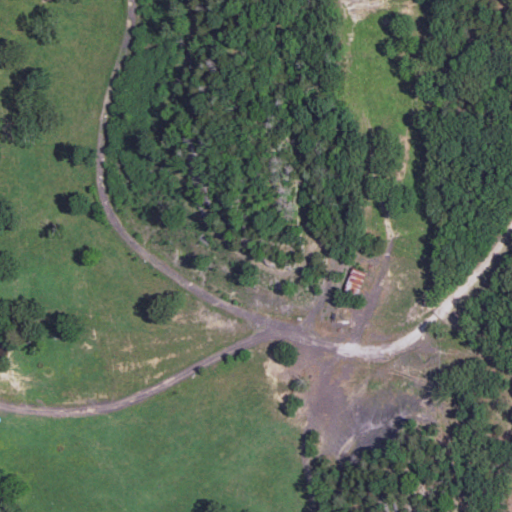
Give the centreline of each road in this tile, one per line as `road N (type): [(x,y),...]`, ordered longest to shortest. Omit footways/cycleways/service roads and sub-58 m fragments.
road 1 (residential): [(120,0),(120,37),(99,84),(97,125),(97,197),(110,226),(183,284),(279,328)]
road 2 (residential): [(0,401),(80,412),(109,405),(279,328)]
